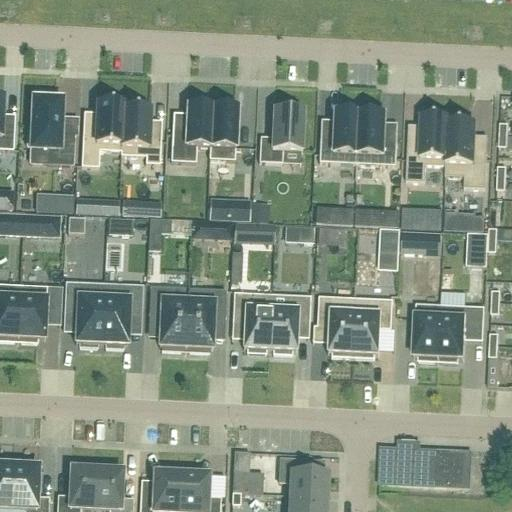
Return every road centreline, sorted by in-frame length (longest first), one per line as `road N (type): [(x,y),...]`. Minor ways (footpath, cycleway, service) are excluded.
road 1 (unclassified): [(511,64),(0,37)]
road 2 (residential): [(0,407),(362,423)]
road 3 (residential): [(362,423),(511,430)]
